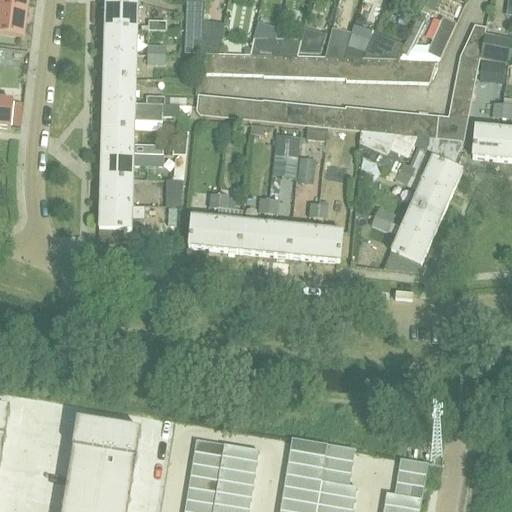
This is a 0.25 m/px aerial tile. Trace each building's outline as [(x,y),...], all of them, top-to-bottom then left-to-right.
[(0,0),(0,12),(27,16),(28,0),(0,0)] [(437,15),(444,1),(441,0),(428,0),(424,9),(437,15)] [(186,5),(184,56),(200,56),(204,27),(207,5),(186,5)] [(105,31),(137,32),(138,7),(106,6),(105,31)] [(0,38),(24,41),(27,16),(0,12),(0,38)] [(429,19),(421,15),(400,56),(408,60),(409,59),(429,19)] [(440,62),(456,26),(442,20),(426,56),(440,62)] [(166,34),(166,25),(149,24),(148,33),(166,34)] [(218,57),(224,29),(204,27),(200,56),(211,57),(218,57)] [(474,28),(460,60),(479,64),(480,59),(484,36),(485,31),(474,28)] [(137,57),(137,32),(105,31),(104,56),(137,57)] [(322,56),(327,36),(304,31),(299,55),(322,56)] [(336,61),(344,61),(348,48),(352,36),(332,31),(330,37),(325,60),(326,60),(336,61)] [(388,62),(397,63),(403,49),(373,36),(365,54),(362,61),(367,62),(378,62),(388,62)] [(511,42),(484,36),(480,59),(508,65),(511,49),(511,42)] [(253,58),(264,58),(274,59),(278,43),(253,42),(250,58),(253,58)] [(296,59),(299,43),(278,43),(274,59),(284,59),(295,59),(296,59)] [(148,58),(162,58),(162,49),(148,48),(148,58)] [(348,48),(344,61),(346,61),(357,61),(362,61),(365,54),(348,48)] [(136,82),(137,57),(104,56),(103,81),(136,82)] [(200,56),(200,77),(210,77),(211,57),(200,56)] [(211,57),(210,77),(221,77),(221,57),(218,57),(211,57)] [(221,57),(221,77),(231,78),(232,57),(221,57)] [(232,57),(231,78),(242,78),(242,58),(232,57)] [(162,67),(162,58),(148,58),(148,67),(162,67)] [(242,58),(242,78),(252,78),(253,58),(250,58),(242,58)] [(253,58),(252,78),(263,78),(264,58),(253,58)] [(264,58),(263,78),(263,80),(273,80),(274,59),(264,58)] [(274,59),(273,80),(284,80),(284,59),(274,59)] [(284,59),(284,80),(294,81),(295,59),(284,59)] [(295,59),(294,81),(304,81),(305,60),(296,59),(295,59)] [(305,60),(304,81),(315,81),(315,60),(305,60)] [(315,60),(315,81),(325,82),(326,60),(325,60),(315,60)] [(326,60),(325,82),(335,82),(336,61),(326,60)] [(460,60),(458,70),(477,74),(479,64),(460,60)] [(336,61),(335,82),(346,82),(346,61),(344,61),(336,61)] [(346,61),(346,82),(346,84),(356,84),(357,61),(346,61)] [(357,61),(356,84),(367,85),(367,62),(362,61),(357,61)] [(367,62),(367,85),(377,85),(378,62),(367,62)] [(378,62),(377,85),(387,85),(388,62),(378,62)] [(388,62),(387,85),(398,85),(399,63),(397,63),(388,62)] [(480,62),(478,81),(501,83),(503,64),(480,62)] [(399,63),(398,85),(408,86),(409,63),(399,63)] [(409,63),(408,86),(419,86),(419,63),(409,63)] [(419,63),(419,86),(429,86),(435,67),(437,67),(438,64),(419,63)] [(458,70),(456,80),(475,84),(477,74),(458,70)] [(456,80),(454,90),(473,94),(475,84),(456,80)] [(135,107),(136,82),(103,81),(103,106),(135,107)] [(454,90),(452,100),(472,104),(473,94),(454,90)] [(504,106),(505,94),(495,93),(493,121),(502,122),(504,106)] [(145,107),(168,108),(168,99),(145,98),(145,107)] [(198,98),(197,114),(200,118),(207,119),(208,99),(198,98)] [(208,99),(207,119),(217,120),(219,100),(208,99)] [(219,100),(217,120),(228,121),(230,102),(219,100)] [(452,100),(450,110),(470,114),(472,104),(452,100)] [(230,102),(228,121),(239,122),(241,103),(230,102)] [(13,105),(0,103),(0,129),(10,131),(13,105)] [(241,103),(239,122),(250,123),(252,104),(241,103)] [(262,103),(262,105),(260,124),(271,125),(273,105),(262,103)] [(252,104),(250,123),(260,124),(262,105),(252,104)] [(273,105),(271,125),(281,126),(283,106),(273,105)] [(102,131),(134,132),(135,123),(162,123),(162,118),(179,119),(180,109),(147,108),(135,107),(103,106),(102,131)] [(283,106),(281,126),(291,127),(293,107),(283,106)] [(511,107),(504,106),(502,122),(511,123),(511,116),(511,107)] [(293,107),(291,127),(302,128),(304,108),(293,107)] [(304,108),(302,128),(308,129),(312,129),(314,109),(304,108)] [(314,109),(312,129),(322,130),(324,110),(314,109)] [(324,110),(322,130),(327,131),(333,131),(335,111),(324,110)] [(345,110),(345,112),(343,132),(353,133),(355,111),(345,110)] [(450,110),(448,120),(464,144),(470,114),(450,110)] [(335,111),(333,131),(343,132),(345,112),(335,111)] [(355,111),(353,133),(359,134),(363,134),(366,112),(355,111)] [(366,112),(363,134),(374,135),(376,113),(366,112)] [(376,113),(374,135),(384,136),(386,114),(376,113)] [(386,114),(384,136),(394,137),(396,115),(386,114)] [(396,115),(394,137),(405,138),(407,116),(396,115)] [(407,116),(405,138),(414,139),(415,139),(417,117),(407,116)] [(417,117),(415,139),(425,140),(427,118),(417,117)] [(427,118),(425,140),(435,141),(438,119),(427,118)] [(438,119),(435,141),(464,144),(448,120),(438,119)] [(263,139),(264,129),(251,128),(250,138),(263,139)] [(312,129),(308,129),(307,141),(326,143),(327,131),(322,130),(312,129)] [(498,163),(501,132),(475,130),(472,160),(498,163)] [(101,156),(134,157),(134,132),(102,131),(101,156)] [(511,164),(511,133),(501,132),(498,163),(511,164)] [(394,137),(384,136),(374,135),(363,134),(359,134),(357,157),(392,173),(398,158),(405,161),(411,146),(454,165),(464,144),(435,141),(425,140),(415,139),(414,139),(405,138),(394,137)] [(295,180),(299,141),(276,138),(274,160),(272,178),(295,180)] [(101,156),(101,181),(133,182),(133,166),(134,157),(101,156)] [(315,171),(316,163),(299,161),(297,185),(314,187),(315,171)] [(425,177),(421,185),(451,198),(461,175),(431,162),(425,177)] [(398,176),(411,181),(415,173),(402,167),(398,176)] [(184,172),(173,171),(171,183),(183,184),(184,172)] [(398,176),(394,184),(407,190),(411,181),(398,176)] [(132,207),(133,182),(101,181),(100,206),(132,207)] [(451,198),(421,185),(411,208),(441,221),(451,198)] [(218,211),(220,197),(210,196),(209,210),(218,211)] [(220,197),(218,211),(228,212),(229,198),(220,197)] [(268,216),(269,202),(260,201),(259,215),(268,216)] [(269,202),(268,216),(277,217),(279,203),(269,202)] [(132,233),(132,207),(100,206),(99,232),(132,233)] [(318,221),(319,207),(310,206),(308,220),(318,221)] [(319,207),(318,221),(327,222),(328,208),(319,207)] [(431,244),(441,221),(411,208),(401,231),(431,244)] [(378,221),(391,226),(395,218),(382,212),(378,221)] [(214,253),(217,222),(191,220),(188,250),(214,253)] [(387,235),(391,226),(378,221),(375,229),(387,235)] [(239,255),(242,225),(217,222),(214,253),(239,255)] [(264,258),(267,227),(242,225),(239,255),(264,258)] [(289,260),(292,230),(267,227),(264,258),(289,260)] [(314,262),(317,232),(292,230),(289,260),(314,262)] [(421,267),(431,244),(401,231),(391,254),(421,267)] [(317,232),(314,262),(339,265),(342,235),(317,232)] [(0,411),(0,473),(10,413),(0,411)] [(77,424),(62,511),(128,511),(141,434),(77,424)] [(292,443),(280,511),(353,511),(357,491),(349,489),(355,454),(292,443)] [(196,444),(184,511),(249,511),(259,454),(196,444)] [(386,496),(383,511),(420,511),(428,466),(400,461),(394,497),(386,496)]
